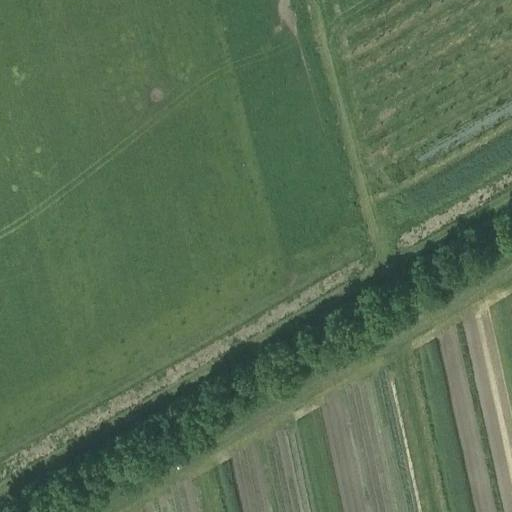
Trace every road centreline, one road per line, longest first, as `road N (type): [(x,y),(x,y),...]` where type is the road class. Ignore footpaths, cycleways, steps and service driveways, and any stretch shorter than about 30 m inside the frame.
road 1 (track): [(511,190),(0,491)]
road 2 (track): [(93,511),(511,268)]
